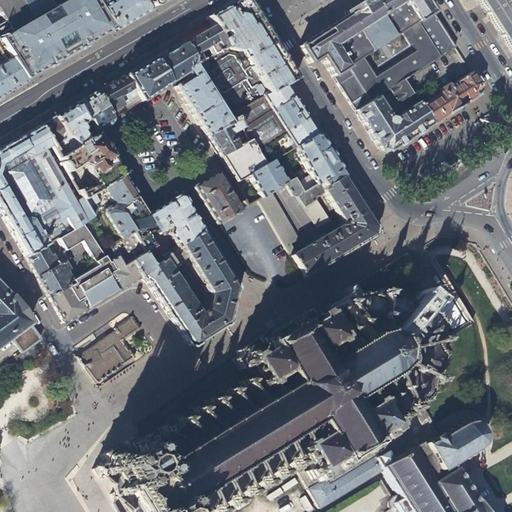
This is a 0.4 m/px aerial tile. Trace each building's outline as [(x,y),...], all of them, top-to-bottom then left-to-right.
[(0,0),(0,46),(8,59),(23,80),(45,67),(46,69),(55,64),(83,48),(88,45),(88,43),(110,30),(93,3),(90,0),(0,0)] [(90,0),(93,3),(110,30),(111,31),(133,19),(145,11),(139,0),(90,0)] [(195,122),(205,137),(235,121),(230,114),(283,86),(293,81),(265,34),(244,0),(232,0),(231,1),(224,5),(224,6),(205,17),(209,24),(210,26),(224,47),(195,66),(184,73),(188,78),(176,85),(173,87),(195,122)] [(437,58),(453,48),(443,32),(422,0),(363,0),(357,4),(343,13),(345,16),(314,36),(304,41),(298,46),(300,49),(299,50),(308,64),(315,59),(319,56),(322,62),(353,111),(368,101),(346,67),(415,22),(437,58)] [(511,0),(475,0),(511,57),(511,0)] [(195,35),(180,43),(195,66),(224,47),(210,26),(195,35)] [(195,66),(180,43),(165,51),(150,60),(165,85),(167,84),(170,82),(173,80),(184,73),(195,66)] [(0,94),(15,86),(24,81),(23,80),(8,59),(0,46),(0,94)] [(165,85),(150,60),(123,76),(138,102),(148,96),(165,85)] [(173,80),(176,85),(188,78),(184,73),(173,80)] [(439,92),(418,105),(430,124),(447,113),(475,95),(477,85),(469,73),(447,87),(443,86),(439,88),(439,92)] [(116,79),(109,84),(125,110),(132,106),(138,102),(123,76),(121,77),(116,79)] [(411,94),(402,80),(388,89),(397,103),(411,94)] [(97,90),(94,92),(109,120),(117,115),(125,110),(109,84),(97,90)] [(293,101),(283,86),(230,114),(235,121),(239,129),(247,140),(253,151),(253,152),(261,166),(269,161),(278,156),(292,147),(314,134),(307,123),(293,101)] [(88,133),(92,130),(99,126),(106,122),(109,120),(94,92),(93,93),(91,94),(86,97),(82,99),(73,104),(88,133)] [(376,96),(368,101),(353,111),(361,123),(371,139),(377,149),(388,152),(430,124),(418,105),(416,102),(391,117),(388,116),(376,96)] [(82,137),(88,133),(73,104),(63,110),(52,117),(72,147),(84,139),(82,137)] [(72,147),(52,117),(46,120),(38,125),(54,152),(56,156),(72,147)] [(236,131),(239,129),(235,121),(205,137),(210,146),(217,157),(235,148),(234,147),(243,142),(236,131)] [(66,232),(79,224),(85,221),(92,216),(86,207),(80,197),(80,196),(73,200),(47,156),(54,152),(38,125),(33,127),(21,134),(4,144),(0,146),(0,215),(23,256),(42,246),(45,244),(38,231),(64,217),(65,218),(60,221),(66,232)] [(32,125),(20,132),(21,134),(33,127),(32,125)] [(494,143),(500,151),(511,143),(511,142),(505,131),(501,133),(491,138),(494,143)] [(76,190),(80,196),(80,197),(92,192),(98,190),(101,188),(120,176),(105,151),(95,134),(90,136),(84,139),(72,147),(56,156),(65,171),(74,166),(73,164),(77,162),(84,167),(95,185),(89,187),(89,185),(76,190)] [(292,147),(316,184),(319,182),(323,188),(341,176),(326,153),(314,134),(292,147)] [(233,183),(245,175),(261,166),(253,152),(253,151),(247,140),(243,142),(234,147),(235,148),(217,157),(224,168),(233,183)] [(151,175),(158,171),(150,158),(143,162),(151,175)] [(283,184),(269,161),(261,166),(245,175),(259,199),(269,193),(283,184)] [(199,183),(191,187),(215,225),(238,211),(214,174),(211,176),(199,183)] [(101,213),(118,240),(130,233),(116,210),(134,198),(127,187),(120,176),(101,188),(110,203),(112,201),(113,203),(102,209),(101,213)] [(296,240),(269,193),(259,199),(255,201),(300,279),(371,236),(373,226),(357,201),(341,176),(323,188),(319,182),(316,184),(300,193),(292,179),(283,184),(290,197),(295,197),(308,218),(315,228),(327,221),(313,198),(321,193),(341,225),(294,254),(288,244),(296,240)] [(97,200),(92,192),(80,197),(86,207),(97,200)] [(168,232),(177,247),(179,246),(188,240),(201,232),(179,197),(176,196),(145,215),(153,229),(156,234),(161,231),(162,226),(167,223),(170,227),(168,232)] [(146,233),(153,229),(145,215),(140,207),(134,198),(116,210),(130,233),(118,240),(108,246),(114,257),(119,265),(127,261),(153,245),(149,238),(146,233)] [(79,224),(104,262),(107,261),(114,257),(108,246),(103,250),(85,221),(79,224)] [(86,306),(116,289),(117,291),(138,278),(127,261),(119,265),(114,257),(107,261),(104,262),(79,224),(66,232),(56,238),(62,247),(64,250),(80,241),(95,265),(69,280),(70,283),(65,286),(74,302),(78,299),(84,310),(87,309),(86,306)] [(153,245),(127,261),(138,278),(145,283),(162,308),(186,346),(192,346),(212,334),(224,326),(227,322),(231,304),(234,291),(233,284),(220,263),(201,232),(188,240),(179,246),(177,247),(165,254),(161,257),(153,245)] [(154,236),(149,238),(153,245),(161,257),(165,254),(154,236)] [(47,255),(42,246),(23,256),(35,277),(63,261),(68,258),(64,250),(62,247),(47,255)] [(68,268),(63,261),(35,277),(46,297),(65,286),(70,283),(69,280),(64,270),(68,268)] [(78,299),(74,302),(65,286),(46,297),(62,324),(84,310),(78,299)] [(0,344),(7,339),(19,354),(32,344),(39,339),(27,324),(28,323),(9,297),(8,297),(0,289),(0,344)] [(116,289),(86,306),(87,309),(117,291),(116,289)] [(317,509),(385,468),(399,459),(398,458),(387,440),(391,438),(388,433),(396,429),(392,422),(395,421),(398,427),(404,424),(400,417),(405,414),(409,419),(415,415),(411,410),(412,407),(416,406),(418,410),(423,406),(421,403),(426,398),(430,399),(431,395),(428,393),(429,387),(433,386),(437,387),(439,381),(437,380),(434,375),(437,371),(440,372),(442,368),(438,367),(439,360),(443,359),(442,354),(438,355),(435,349),(437,346),(441,345),(440,338),(442,335),(438,334),(439,328),(442,327),(441,322),(438,323),(436,320),(434,317),(436,315),(432,312),(430,314),(424,311),(424,308),(420,308),(415,304),(412,307),(409,308),(405,304),(408,301),(404,298),(402,300),(396,298),(396,295),(391,295),(390,298),(385,300),(382,296),(382,293),(376,293),(375,296),(372,298),(368,296),(367,294),(362,294),(361,296),(356,297),(354,295),(350,298),(352,300),(347,304),(344,303),(340,296),(333,301),(337,307),(333,310),(328,303),(323,307),(327,313),(324,315),(320,309),(306,317),(302,311),(295,315),(299,321),(285,330),(281,323),(275,327),(278,334),(259,346),(255,339),(248,343),(252,350),(238,359),(234,352),(228,356),(232,363),(230,363),(240,379),(193,407),(198,414),(190,420),(185,412),(178,416),(183,424),(175,429),(170,421),(163,426),(168,433),(159,438),(154,431),(148,435),(152,442),(144,448),(139,440),(133,444),(137,452),(126,459),(124,455),(123,455),(119,449),(113,453),(117,459),(102,468),(98,462),(92,466),(94,470),(92,472),(96,484),(116,511),(208,511),(214,508),(216,511),(224,511),(225,511),(221,504),(229,499),(234,506),(235,506),(240,502),(236,495),(244,490),(249,497),(250,496),(253,499),(295,473),(317,509)] [(132,318),(76,354),(96,385),(135,360),(122,338),(139,327),(132,318)] [(38,353),(32,344),(19,354),(16,356),(23,365),(38,353)] [(435,438),(421,446),(438,474),(452,465),(460,460),(462,463),(466,460),(464,457),(467,456),(468,459),(472,457),(470,454),(472,452),(474,455),(478,453),(476,450),(479,446),(481,447),(483,443),(481,443),(481,439),(484,438),(484,434),(481,434),(479,430),(480,428),(477,426),(476,427),(471,425),(471,423),(467,423),(467,425),(462,427),(459,423),(456,425),(457,427),(455,429),(454,426),(450,429),(452,431),(449,432),(448,430),(444,433),(445,435),(443,436),(441,434),(437,436),(438,439),(436,440),(435,438)] [(420,444),(398,458),(399,459),(385,468),(412,511),(481,511),(476,502),(475,503),(452,465),(438,474),(421,446),(420,444)] [(225,511),(224,511),(234,511),(238,510),(235,506),(234,506),(229,499),(221,504),(225,511)]
